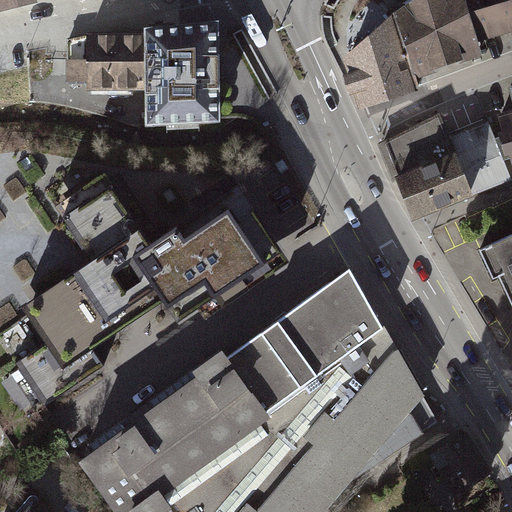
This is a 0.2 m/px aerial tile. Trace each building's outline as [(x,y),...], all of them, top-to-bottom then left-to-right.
[(0,0),(0,12),(41,2),(40,0),(0,0)] [(511,0),(416,0),(345,59),(360,105),(484,56),(479,43),(511,33),(511,0)] [(82,29),(67,42),(67,82),(88,84),(88,91),(142,90),(143,116),(214,112),(214,9),(140,16),(138,26),(82,29)] [(440,113),(385,144),(416,217),(511,175),(511,80),(511,81),(511,84),(511,111),(451,137),(440,113)] [(97,261),(25,309),(66,370),(167,302),(181,322),(287,251),(242,184),(155,242),(111,177),(62,209),(97,261)] [(511,238),(483,252),(498,284),(509,279),(511,286),(511,238)] [(327,511),(367,468),(424,439),(410,419),(425,398),(353,272),(233,356),(186,389),(81,461),(115,511),(327,511)] [(468,435),(432,458),(456,496),(492,473),(468,435)]
